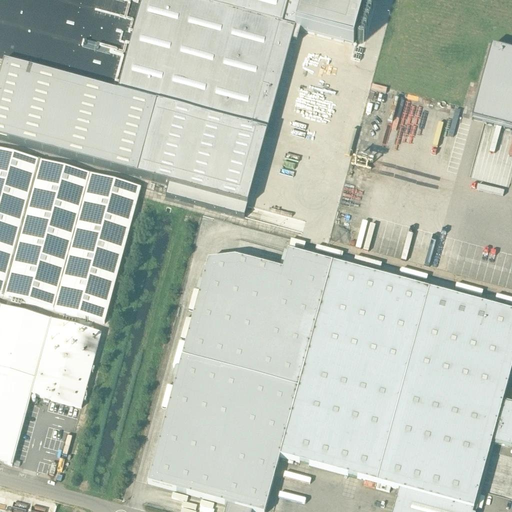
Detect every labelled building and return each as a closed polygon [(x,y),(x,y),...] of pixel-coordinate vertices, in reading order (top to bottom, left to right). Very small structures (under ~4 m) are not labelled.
[(0,140),(136,177),(146,180),(169,186),(165,198),(244,219),(291,43),(297,44),(300,32),(353,46),(365,0),(0,0),(0,63),(4,64),(0,79),(0,140)] [(480,90),(471,120),(511,130),(511,52),(491,47),(480,90)] [(141,189),(0,151),(0,296),(105,324),(141,189)] [(150,475),(148,485),(211,501),(208,511),(237,511),(239,508),(250,511),(265,511),(280,458),(398,490),(392,511),(473,511),(492,443),(508,448),(511,445),(511,406),(502,404),(511,368),(511,313),(288,253),(283,272),(235,259),(208,262),(189,332),(182,358),(150,475)] [(0,307),(0,462),(12,466),(31,396),(81,409),(102,334),(0,307)]
